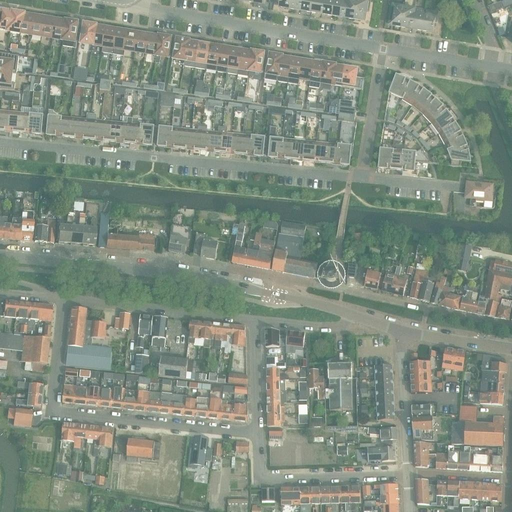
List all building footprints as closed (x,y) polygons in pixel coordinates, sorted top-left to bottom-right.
[(283,7),(283,8),(289,9),(291,0),(279,0),(279,6),(283,7)] [(291,0),(289,9),(296,10),(296,9),(300,10),(302,0),(291,0)] [(304,10),(304,12),(311,13),(312,0),(302,0),(300,10),(304,10)] [(312,0),(311,13),(318,14),(318,12),(322,13),(323,0),(312,0)] [(326,14),(325,15),(332,16),(334,0),(323,0),(322,13),(326,14)] [(334,0),(332,16),(339,17),(339,16),(343,17),(345,0),(334,0)] [(347,17),(347,19),(353,20),(356,0),(345,0),(343,17),(347,17)] [(366,12),(368,12),(370,2),(358,0),(356,0),(353,20),(360,21),(360,19),(365,20),(366,12)] [(394,25),(394,27),(401,28),(404,8),(391,5),(389,15),(391,16),(390,24),(394,25)] [(401,28),(407,29),(407,27),(411,28),(414,9),(404,8),(401,28)] [(415,29),(415,30),(422,31),(425,11),(414,9),(411,28),(415,29)] [(0,18),(0,30),(10,32),(13,14),(9,14),(9,12),(2,11),(0,19),(0,18)] [(435,23),(437,23),(439,13),(425,11),(422,31),(429,32),(429,31),(433,32),(435,23)] [(16,15),(13,14),(10,32),(21,33),(24,14),(17,13),(16,15)] [(24,14),(21,33),(31,35),(34,18),(30,17),(31,16),(24,15),(24,14)] [(38,19),(34,18),(31,35),(42,37),(45,18),(38,17),(38,19)] [(52,19),(45,18),(42,37),(53,39),(55,22),(52,21),(52,19)] [(53,39),(63,41),(66,21),(66,22),(59,21),(59,22),(55,22),(53,39)] [(63,41),(62,47),(75,49),(78,33),(76,33),(77,24),(73,24),(73,22),(66,21),(63,41)] [(83,34),(81,34),(79,43),(92,45),(95,26),(88,25),(88,26),(84,26),(83,34)] [(96,27),(96,26),(95,26),(92,45),(102,47),(103,47),(106,30),(102,29),(102,28),(96,27)] [(503,28),(497,30),(500,37),(505,35),(503,28)] [(101,53),(112,55),(113,55),(117,30),(110,29),(109,31),(106,30),(103,47),(102,47),(101,53)] [(124,31),(117,30),(113,55),(124,57),(125,51),(124,51),(127,33),(123,33),(124,31)] [(131,34),(127,33),(124,51),(125,51),(135,52),(138,34),(131,33),(131,34)] [(145,35),(138,34),(135,52),(146,54),(148,37),(145,36),(145,35)] [(152,38),(148,37),(146,54),(156,56),(159,36),(159,37),(152,36),(152,38)] [(166,39),(166,38),(159,36),(156,56),(155,63),(159,64),(160,57),(169,58),(171,49),(169,48),(170,40),(166,39)] [(176,49),(174,49),(172,59),(185,61),(188,42),(189,42),(189,41),(181,40),(181,42),(177,41),(176,49)] [(195,69),(199,45),(195,45),(195,43),(189,42),(188,42),(185,61),(184,67),(195,69)] [(205,70),(210,46),(203,45),(202,46),(199,45),(195,69),(205,70)] [(210,46),(205,70),(217,72),(218,66),(217,66),(220,49),(216,48),(217,47),(210,46)] [(228,68),(231,49),(224,48),(224,50),(220,49),(217,66),(218,66),(228,68)] [(238,70),(241,53),(238,52),(238,51),(231,49),(228,68),(227,74),(237,75),(238,70)] [(252,53),(245,52),(245,53),(241,53),(238,70),(249,71),(252,53)] [(252,53),(249,71),(262,74),(264,64),(262,64),(263,56),(259,55),(259,54),(252,52),(252,53)] [(0,71),(11,73),(16,74),(19,56),(0,53),(0,71)] [(268,65),(267,65),(264,80),(277,82),(281,57),(282,58),(282,57),(274,56),(274,57),(270,56),(268,65)] [(288,84),(292,61),(288,60),(288,59),(282,58),(281,57),(277,82),(288,84)] [(34,60),(33,70),(25,69),(25,74),(36,76),(38,61),(34,60)] [(298,85),(299,80),(302,61),(296,60),(295,61),(292,61),(288,84),(298,85)] [(310,82),(313,64),(309,64),(309,62),(302,61),(299,80),(310,82)] [(320,89),(324,65),(323,64),(317,63),(317,65),(313,64),(310,82),(309,88),(320,89)] [(320,89),(319,92),(320,93),(322,91),(322,90),(330,91),(331,85),(334,66),(335,66),(323,64),(324,65),(320,89)] [(342,87),(345,70),(341,69),(341,67),(335,66),(334,66),(331,85),(342,87)] [(345,70),(342,87),(362,91),(364,79),(355,78),(356,70),(349,69),(349,70),(345,70)] [(0,89),(14,91),(15,84),(10,83),(11,73),(0,71),(0,89)] [(410,84),(410,83),(405,81),(405,79),(396,76),(393,85),(390,84),(389,93),(402,99),(410,84)] [(33,92),(34,85),(39,85),(40,85),(41,78),(35,78),(32,77),(30,91),(33,92)] [(410,84),(402,99),(413,106),(423,92),(423,91),(418,88),(419,87),(410,82),(410,83),(410,84)] [(78,83),(77,87),(76,87),(75,97),(84,98),(84,88),(91,89),(92,85),(78,83)] [(195,92),(194,96),(202,97),(202,93),(203,89),(195,88),(195,92)] [(124,100),(124,104),(127,104),(128,100),(128,94),(132,94),(132,90),(125,90),(124,95),(124,100)] [(423,92),(413,106),(423,114),(435,101),(430,97),(431,96),(424,90),(423,91),(423,92)] [(138,95),(137,101),(145,102),(145,96),(145,92),(138,91),(138,95)] [(161,94),(160,107),(174,108),(175,100),(175,96),(161,94)] [(435,101),(423,114),(432,124),(446,112),(445,112),(442,107),(443,106),(436,100),(435,101)] [(340,101),(339,108),(340,108),(352,110),(353,102),(340,101)] [(236,104),(235,108),(236,108),(238,108),(237,112),(245,113),(246,106),(243,105),(236,104)] [(330,107),(329,114),(335,114),(339,115),(340,108),(339,108),(336,108),(330,107)] [(355,110),(352,110),(340,108),(339,115),(351,116),(355,117),(355,110)] [(446,112),(432,124),(440,134),(455,125),(454,124),(451,119),(452,118),(446,111),(445,112),(446,112)] [(1,112),(0,117),(0,131),(9,132),(11,113),(1,112)] [(11,113),(9,132),(19,133),(21,114),(11,113)] [(21,114),(19,133),(25,134),(26,132),(29,132),(31,115),(21,114)] [(31,115),(29,132),(33,133),(33,134),(41,135),(42,126),(43,126),(44,116),(31,115)] [(354,123),(355,117),(351,116),(339,115),(338,121),(350,123),(354,123)] [(59,135),(61,118),(47,117),(46,126),(48,126),(47,136),(55,137),(55,135),(59,135)] [(61,118),(59,135),(63,136),(62,137),(69,138),(71,119),(61,118)] [(122,124),(120,143),(130,144),(132,125),(132,119),(127,118),(127,125),(122,124)] [(71,119),(69,138),(79,139),(81,120),(71,119)] [(81,120),(79,139),(89,140),(91,121),(81,120)] [(91,121),(89,140),(99,141),(101,122),(91,121)] [(101,122),(99,141),(110,142),(111,123),(101,122)] [(111,123),(110,142),(120,143),(122,124),(111,123)] [(455,125),(440,134),(446,146),(463,138),(463,137),(462,138),(459,132),(460,132),(455,124),(454,124),(455,125)] [(132,125),(130,144),(136,145),(136,143),(140,144),(142,126),(132,125)] [(192,131),(190,150),(200,151),(203,126),(198,125),(198,132),(192,131)] [(142,126),(140,144),(144,144),(144,145),(152,146),(153,137),(154,137),(155,127),(142,126)] [(203,126),(200,151),(210,152),(212,132),(207,132),(207,126),(203,126)] [(212,132),(210,152),(220,153),(223,128),(218,127),(218,133),(212,132)] [(170,146),(172,129),(158,128),(157,137),(159,137),(158,147),(166,148),(166,146),(170,146)] [(223,128),(220,153),(231,154),(232,135),(227,135),(227,128),(223,128)] [(270,128),(269,139),(268,148),(270,148),(269,158),(277,159),(277,157),(281,157),(282,140),(275,139),(277,128),(270,128)] [(172,129),(170,146),(174,147),(173,148),(180,149),(182,130),(172,129)] [(182,130),(180,149),(190,150),(192,131),(182,130)] [(232,135),(231,154),(241,155),(243,136),(232,135)] [(243,136),(241,155),(247,156),(247,154),(251,155),(253,137),(243,136)] [(253,137),(251,155),(255,155),(255,156),(263,157),(264,148),(265,148),(266,138),(253,137)] [(463,138),(446,146),(452,161),(451,166),(460,167),(461,162),(470,163),(468,151),(467,152),(465,146),(467,146),(463,138)] [(282,140),(281,157),(284,158),(284,159),(292,160),(294,141),(282,140)] [(294,141),(292,160),(300,161),(300,159),(303,160),(305,142),(294,141)] [(305,142),(303,160),(307,160),(307,162),(315,162),(315,161),(316,144),(305,142)] [(315,161),(319,161),(318,163),(326,164),(328,145),(316,144),(315,161)] [(328,145),(326,164),(334,164),(334,163),(337,163),(339,146),(328,145)] [(339,146),(337,163),(341,164),(341,165),(349,166),(350,156),(351,156),(353,147),(339,146)] [(380,159),(379,169),(387,170),(387,168),(391,168),(392,151),(380,150),(378,159),(380,159)] [(402,170),(403,170),(406,170),(406,171),(414,172),(415,163),(430,164),(422,150),(416,153),(404,152),(402,170)] [(402,170),(404,152),(392,151),(391,168),(394,169),(394,170),(402,171),(403,170),(402,170)] [(475,208),(491,209),(492,209),(493,209),(494,208),(494,207),(495,207),(496,196),(492,196),(493,185),(483,184),(476,183),(476,184),(467,183),(465,199),(476,200),(475,208)] [(71,227),(72,227),(72,217),(74,205),(69,205),(69,208),(66,208),(65,217),(67,217),(66,226),(59,226),(58,243),(70,244),(71,227)] [(21,219),(20,241),(32,242),(34,212),(22,211),(21,219)] [(101,216),(98,248),(106,249),(109,218),(101,216)] [(10,240),(11,225),(6,225),(6,218),(3,218),(0,240),(10,240)] [(71,227),(70,244),(82,245),(84,228),(85,219),(79,218),(78,223),(81,224),(80,228),(72,227),(71,227)] [(138,236),(139,222),(109,218),(106,249),(153,253),(154,237),(138,236)] [(11,225),(10,240),(20,241),(21,219),(12,219),(11,225)] [(84,228),(82,245),(95,246),(97,220),(91,219),(91,224),(93,225),(92,229),(84,228)] [(36,226),(34,242),(53,244),(55,222),(48,221),(47,227),(36,226)] [(264,222),(262,229),(277,232),(277,227),(275,224),(264,222)] [(317,264),(305,262),(300,261),(306,228),(282,223),(280,234),(279,234),(272,271),(294,275),(314,279),(316,270),(317,264)] [(235,246),(232,264),(244,266),(247,250),(241,249),(246,225),(239,224),(239,226),(233,225),(231,235),(237,236),(235,246)] [(247,250),(244,266),(256,268),(260,240),(261,234),(256,233),(254,241),(252,251),(247,250)] [(201,258),(215,261),(218,244),(205,242),(206,236),(196,234),(193,254),(201,255),(201,258)] [(354,235),(354,245),(363,245),(363,235),(354,235)] [(172,237),(169,253),(184,256),(186,246),(188,247),(189,240),(172,237)] [(270,270),(272,255),(275,242),(260,240),(256,268),(270,270)] [(438,245),(436,252),(443,254),(444,247),(438,245)] [(458,261),(468,263),(471,248),(461,246),(458,261)] [(489,271),(511,274),(511,264),(496,261),(495,263),(491,262),(489,271)] [(349,265),(347,278),(356,279),(358,266),(349,265)] [(418,300),(425,266),(417,265),(415,274),(410,299),(418,300)] [(425,266),(418,300),(429,303),(434,284),(427,282),(429,273),(425,272),(426,266),(425,266)] [(324,271),(316,270),(314,279),(324,281),(325,282),(326,283),(327,283),(328,284),(329,284),(330,285),(331,285),(333,285),(334,284),(336,283),(337,283),(338,282),(338,281),(339,279),(340,278),(340,276),(340,274),(340,273),(339,272),(339,271),(337,270),(337,269),(336,268),(335,268),(333,267),(332,267),(331,267),(330,267),(329,267),(328,268),(326,269),(325,269),(324,271)] [(364,287),(364,288),(377,290),(378,286),(380,277),(381,274),(372,272),(373,269),(365,267),(362,277),(366,278),(364,287)] [(511,282),(511,274),(489,271),(487,282),(511,287),(511,282)] [(382,291),(393,294),(397,276),(399,277),(400,273),(396,272),(394,276),(386,274),(385,278),(380,277),(378,286),(383,287),(382,291)] [(408,279),(399,277),(397,276),(393,294),(403,297),(408,279)] [(438,305),(444,287),(446,279),(443,278),(441,284),(436,283),(434,289),(431,303),(438,305)] [(511,287),(487,282),(484,298),(483,300),(488,301),(496,302),(497,296),(498,293),(500,293),(500,290),(510,292),(509,296),(511,296),(511,287)] [(446,308),(450,289),(444,287),(438,305),(438,306),(446,308)] [(452,309),(456,296),(450,295),(451,289),(450,289),(446,308),(452,309)] [(465,301),(462,300),(460,311),(467,313),(471,293),(470,293),(466,293),(465,301)] [(475,314),(477,303),(475,303),(477,295),(471,293),(467,313),(475,314)] [(456,296),(452,309),(460,311),(462,300),(462,298),(456,296)] [(498,303),(495,318),(509,321),(511,303),(511,302),(502,301),(501,308),(498,307),(499,304),(501,296),(497,296),(496,302),(496,303),(498,303)] [(487,306),(488,301),(483,300),(484,298),(482,298),(481,300),(483,300),(482,304),(477,303),(475,314),(484,316),(486,305),(487,306)] [(0,316),(7,318),(9,301),(0,300),(0,316)] [(9,301),(7,318),(15,318),(17,302),(9,301)] [(496,303),(496,302),(488,301),(487,306),(486,305),(484,316),(495,318),(498,303),(496,303)] [(17,302),(15,318),(21,319),(19,334),(26,334),(29,303),(17,302)] [(29,303),(26,334),(35,336),(35,332),(32,332),(33,321),(39,321),(41,305),(29,303)] [(49,336),(51,323),(53,306),(41,305),(39,321),(45,322),(43,336),(49,336)] [(73,308),(73,309),(69,347),(83,348),(84,346),(86,322),(88,310),(73,308)] [(116,319),(115,330),(129,331),(131,315),(121,314),(120,320),(116,319)] [(151,335),(153,317),(141,316),(138,348),(143,349),(144,335),(151,335)] [(166,341),(169,319),(155,317),(153,338),(164,339),(164,341),(166,341)] [(199,339),(201,322),(190,321),(189,331),(188,343),(194,344),(194,338),(199,339)] [(107,324),(106,324),(86,322),(84,346),(92,347),(93,338),(105,340),(107,324)] [(201,322),(199,339),(204,340),(203,348),(210,349),(210,346),(213,324),(201,322)] [(213,324),(210,346),(216,347),(216,341),(219,341),(219,343),(221,344),(223,325),(213,324)] [(231,354),(231,350),(231,346),(232,346),(235,326),(223,325),(221,344),(223,344),(223,342),(226,342),(225,353),(231,354)] [(235,326),(232,346),(245,347),(246,339),(245,327),(235,326)] [(286,332),(266,330),(266,348),(280,348),(280,340),(280,336),(285,336),(286,332)] [(306,334),(288,332),(287,341),(287,346),(304,348),(306,334)] [(0,333),(0,350),(22,353),(21,363),(29,363),(33,364),(32,372),(45,373),(49,339),(24,337),(0,333)] [(112,349),(92,347),(84,346),(83,348),(69,347),(67,366),(111,371),(112,349)] [(456,351),(445,349),(442,368),(452,370),(456,351)] [(456,351),(452,370),(463,372),(466,353),(456,351)] [(147,375),(149,357),(136,355),(134,374),(147,375)] [(502,358),(494,357),(484,355),(482,370),(485,371),(505,373),(507,373),(508,365),(505,365),(506,363),(506,362),(506,361),(505,360),(505,359),(503,359),(502,358)] [(159,376),(186,379),(187,372),(188,361),(161,358),(159,376)] [(267,358),(267,369),(278,369),(278,368),(278,358),(267,358)] [(431,373),(430,362),(410,363),(411,374),(431,373)] [(352,379),(352,365),(328,366),(329,380),(330,410),(353,410),(352,379)] [(376,378),(393,377),(392,366),(375,367),(376,378)] [(267,382),(285,381),(285,380),(289,380),(289,376),(280,376),(280,368),(278,368),(278,369),(267,369),(267,382)] [(300,372),(300,378),(307,378),(306,368),(300,368),(288,368),(288,372),(300,372)] [(318,370),(309,370),(310,389),(316,389),(316,391),(319,391),(319,400),(324,399),(324,377),(318,377),(318,370)] [(482,382),(484,382),(504,384),(505,373),(485,371),(484,380),(482,380),(482,382)] [(187,372),(186,379),(186,380),(194,380),(195,373),(187,372)] [(431,383),(431,373),(411,374),(411,384),(431,383)] [(463,373),(463,381),(470,382),(471,374),(463,373)] [(228,383),(247,386),(247,376),(229,374),(228,383)] [(209,375),(209,382),(216,383),(217,375),(209,375)] [(217,383),(225,384),(226,377),(217,376),(217,383)] [(138,383),(138,386),(146,386),(147,378),(139,377),(138,383)] [(376,389),(393,388),(393,377),(376,378),(376,389)] [(285,381),(267,382),(268,393),(284,392),(280,392),(280,387),(285,386),(285,381)] [(481,393),(503,395),(504,384),(484,382),(483,391),(481,391),(481,393)] [(17,383),(17,388),(28,389),(27,396),(43,398),(44,391),(41,390),(42,385),(26,384),(17,383)] [(299,392),(307,392),(307,383),(299,383),(299,392)] [(432,394),(431,383),(411,384),(412,395),(432,394)] [(74,404),(76,387),(64,385),(62,403),(74,404)] [(76,387),(74,404),(86,406),(88,388),(76,387)] [(101,387),(101,389),(98,407),(110,408),(113,388),(101,387)] [(95,389),(89,388),(88,388),(86,406),(98,407),(101,389),(96,388),(95,389)] [(113,388),(110,408),(123,410),(125,390),(113,388)] [(377,400),(394,399),(393,388),(376,389),(377,400)] [(135,411),(137,392),(125,390),(123,410),(135,411)] [(137,392),(135,411),(147,412),(149,393),(137,392)] [(149,392),(149,393),(147,412),(159,414),(161,393),(161,394),(149,392)] [(284,392),(268,393),(268,404),(284,404),(284,392)] [(307,392),(299,392),(299,402),(307,401),(307,392)] [(161,393),(159,414),(171,415),(173,395),(161,393)] [(503,395),(481,393),(480,404),(503,406),(503,395)] [(173,395),(171,415),(184,416),(185,399),(186,396),(173,395)] [(15,400),(15,406),(40,408),(40,404),(42,404),(43,398),(27,396),(26,401),(15,400)] [(197,398),(197,401),(196,417),(207,419),(210,399),(197,398)] [(185,399),(184,416),(196,417),(197,401),(185,399)] [(210,399),(207,419),(219,420),(222,401),(210,399)] [(377,410),(394,410),(394,399),(377,400),(377,410)] [(222,401),(219,420),(231,421),(233,405),(227,405),(228,401),(222,401)] [(233,405),(231,421),(246,423),(248,421),(248,409),(247,403),(242,403),(234,402),(234,405),(233,405)] [(284,404),(268,404),(268,416),(285,415),(284,404)] [(299,415),(307,415),(307,406),(298,406),(299,410),(299,415)] [(431,406),(412,406),(412,418),(431,417),(431,406)] [(453,423),(452,445),(464,445),(503,447),(504,419),(493,418),(493,425),(477,424),(478,408),(461,406),(460,423),(453,423)] [(33,412),(15,410),(13,426),(31,428),(33,412)] [(378,422),(395,421),(394,410),(377,410),(378,422)] [(285,415),(268,416),(269,428),(289,427),(288,422),(285,422),(285,415)] [(307,415),(299,415),(299,425),(308,425),(307,415)] [(433,424),(435,423),(435,420),(433,419),(433,417),(412,419),(413,431),(414,441),(434,441),(433,431),(433,424)] [(322,418),(312,418),(312,427),(322,427),(322,418)] [(61,442),(74,443),(76,424),(63,423),(61,442)] [(74,443),(73,448),(77,448),(80,449),(81,439),(87,439),(88,426),(76,424),(74,443)] [(88,426),(87,439),(97,440),(97,445),(95,445),(94,457),(98,457),(99,449),(98,449),(101,427),(88,426)] [(101,427),(98,449),(99,449),(103,449),(111,450),(112,442),(113,428),(101,427)] [(391,441),(397,440),(397,429),(381,429),(368,428),(368,434),(381,435),(381,441),(384,441),(384,446),(392,445),(391,441)] [(189,448),(188,467),(197,468),(197,466),(202,467),(203,462),(210,463),(211,452),(204,451),(205,439),(192,437),(191,448),(189,448)] [(158,459),(159,442),(128,439),(127,456),(126,461),(137,462),(138,457),(158,459)] [(237,453),(249,453),(249,443),(237,443),(237,453)] [(414,456),(429,455),(429,450),(432,450),(431,443),(414,443),(414,456)] [(458,470),(459,455),(459,453),(454,453),(454,447),(449,446),(448,455),(447,470),(458,470)] [(346,447),(336,447),(336,456),(346,456),(346,447)] [(459,455),(458,470),(469,471),(470,456),(470,448),(465,447),(464,455),(459,455)] [(375,449),(367,449),(367,459),(367,463),(371,463),(396,461),(395,448),(375,449)] [(492,457),(491,472),(502,473),(503,449),(500,449),(499,458),(492,457)] [(481,456),(480,472),(491,472),(492,457),(492,452),(486,452),(486,457),(481,456)] [(431,455),(429,455),(414,456),(415,467),(427,468),(427,466),(429,466),(429,463),(436,462),(436,454),(431,454),(431,455)] [(436,469),(447,470),(448,455),(437,454),(436,469)] [(480,472),(481,456),(470,456),(469,471),(480,472)] [(72,466),(58,465),(57,475),(70,477),(72,466)] [(104,486),(105,477),(96,476),(95,485),(104,486)] [(428,485),(437,486),(437,481),(416,480),(417,505),(429,505),(428,485)] [(439,501),(439,497),(448,497),(449,482),(437,481),(437,486),(436,496),(437,496),(436,507),(441,507),(441,501),(439,501)] [(449,482),(448,497),(454,497),(454,507),(454,511),(456,511),(458,511),(458,507),(459,499),(460,482),(449,482)] [(459,499),(470,500),(471,483),(460,482),(459,499)] [(470,500),(480,501),(481,484),(471,483),(470,500)] [(480,501),(490,502),(491,484),(481,484),(480,501)] [(490,502),(501,502),(502,485),(491,484),(490,502)] [(397,485),(375,486),(375,489),(380,489),(381,496),(398,495),(397,485)] [(351,487),(351,511),(356,511),(355,504),(361,503),(360,486),(351,487)] [(315,505),(321,505),(320,487),(310,488),(310,511),(316,511),(317,509),(315,509),(315,505)] [(331,511),(331,487),(320,487),(321,505),(326,504),(325,511),(331,511)] [(331,487),(331,511),(336,511),(336,504),(341,504),(340,487),(331,487)] [(340,487),(341,504),(346,504),(346,511),(347,511),(351,511),(351,487),(340,487)] [(275,501),(275,488),(262,488),(262,501),(275,501)] [(301,505),(300,488),(281,488),(282,505),(301,505)] [(310,511),(310,488),(300,488),(301,505),(300,511),(310,511)] [(365,507),(398,505),(398,495),(381,496),(381,503),(376,503),(375,502),(364,502),(365,507)]
